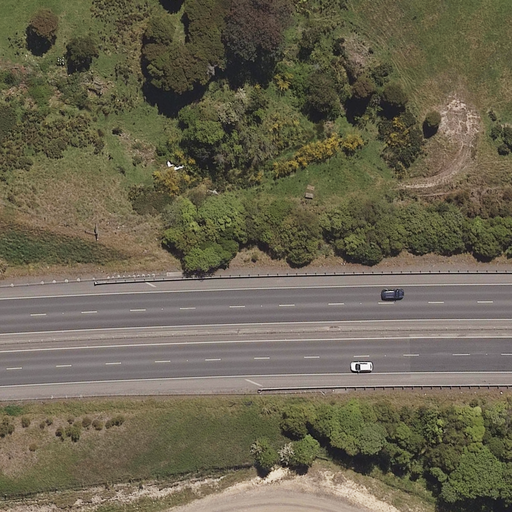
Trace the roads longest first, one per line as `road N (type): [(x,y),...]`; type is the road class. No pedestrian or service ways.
road 1 (motorway): [(511,353),(328,353),(0,370)]
road 2 (motorway): [(0,318),(511,304)]
